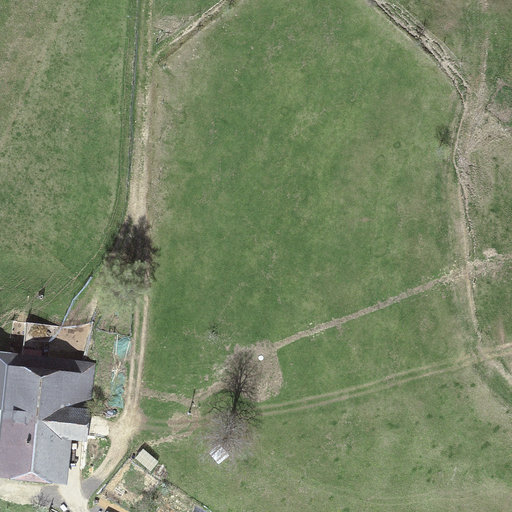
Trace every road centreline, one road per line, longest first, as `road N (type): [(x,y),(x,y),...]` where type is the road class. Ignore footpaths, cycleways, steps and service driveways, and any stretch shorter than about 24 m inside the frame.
road 1 (track): [(144,0),(132,214),(146,289),(136,389),(113,460),(92,485),(88,511)]
road 2 (track): [(67,343),(132,214)]
